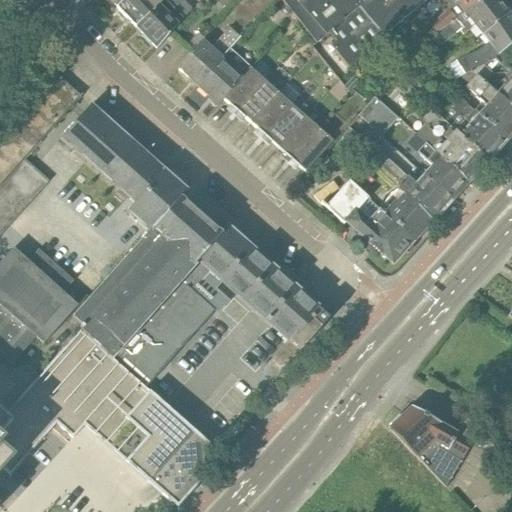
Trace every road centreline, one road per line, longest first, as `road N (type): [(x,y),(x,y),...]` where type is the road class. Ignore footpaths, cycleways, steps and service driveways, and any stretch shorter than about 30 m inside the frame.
road 1 (secondary): [(511,191),(224,511)]
road 2 (residential): [(340,269),(51,0)]
road 3 (secondary): [(269,511),(511,228)]
